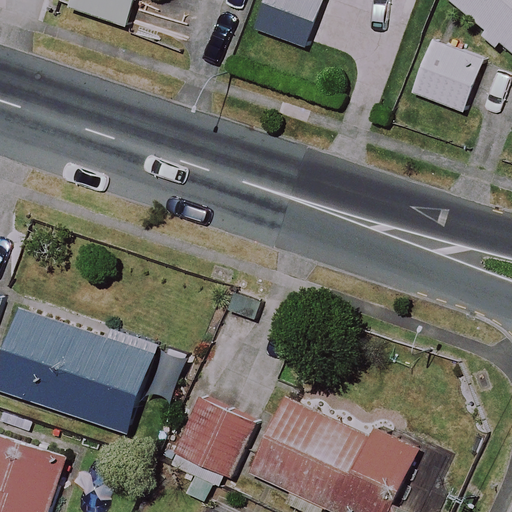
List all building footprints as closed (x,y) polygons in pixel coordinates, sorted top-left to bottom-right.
[(142,0),(75,0),(74,5),(133,26),(142,0)] [(330,0),(269,0),(259,25),(311,46),(330,0)] [(503,49),(507,43),(511,46),(511,0),(452,0),(451,1),(491,31),(487,37),(503,49)] [(492,62),(438,40),(418,91),(472,113),(492,62)] [(0,344),(14,301),(0,296),(0,344)] [(163,350),(32,306),(4,388),(135,432),(163,350)] [(265,421),(209,397),(184,453),(240,478),(265,421)] [(377,436),(294,399),(260,473),(346,511),(397,511),(428,446),(382,426),(377,436)] [(56,511),(74,457),(0,433),(0,511),(56,511)]
